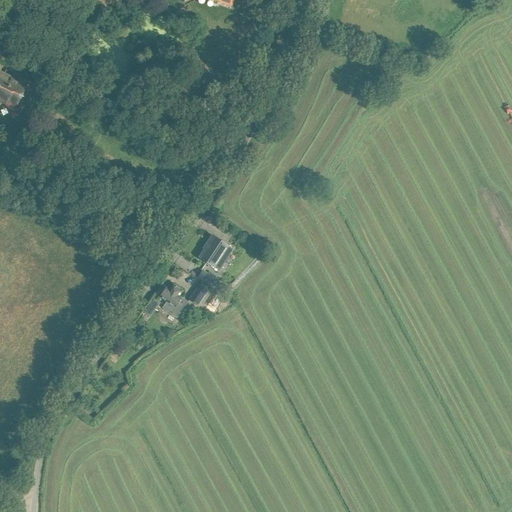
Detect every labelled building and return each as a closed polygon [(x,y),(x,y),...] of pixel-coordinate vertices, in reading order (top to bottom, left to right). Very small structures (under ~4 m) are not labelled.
[(0,100),(6,104),(7,101),(17,106),(28,84),(25,83),(26,80),(19,77),(18,79),(0,70),(0,100)] [(233,249),(213,235),(208,242),(209,243),(200,257),(214,266),(223,254),(228,257),(233,249)] [(203,279),(209,284),(214,277),(203,269),(198,275),(203,279)] [(211,285),(209,284),(203,279),(189,298),(198,304),(211,285)] [(160,296),(168,301),(163,307),(177,317),(188,301),(179,295),(182,290),(173,284),(169,289),(166,287),(160,296)]
